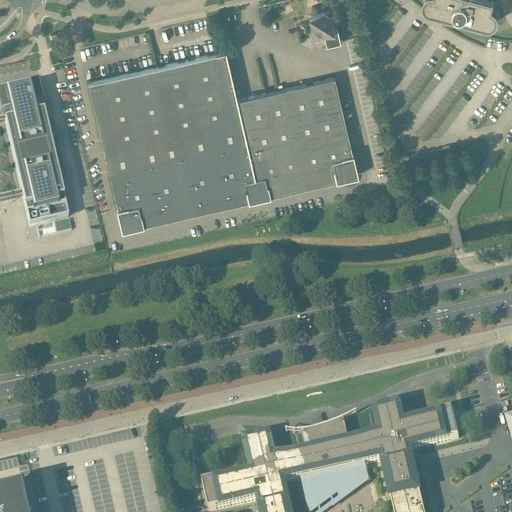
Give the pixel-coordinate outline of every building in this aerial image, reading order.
[(428,8),(429,8),(487,24),(488,24),(489,24),(490,24),(491,24),(492,24),(493,23),(494,23),(494,22),(495,21),(496,21),(497,20),(497,19),(497,18),(498,17),(498,15),(498,14),(498,13),(498,12),(497,10),(496,9),(494,8),(492,6),(493,0),(424,0),(424,1),(425,2),(425,3),(425,4),(426,5),(426,6),(427,6),(428,7),(428,8)] [(329,10),(309,15),(312,31),(319,34),(323,33),(326,45),(340,41),(337,26),(333,27),(329,10)] [(258,195),(237,99),(225,50),(88,82),(122,229),(250,199),(249,197),(258,195)] [(357,175),(352,155),(334,76),(237,99),(258,195),(267,193),(268,195),(357,175)] [(39,82),(0,90),(0,111),(0,113),(4,112),(5,115),(6,122),(5,122),(18,178),(29,227),(68,218),(44,113),(42,114),(42,112),(44,111),(44,108),(43,105),(40,106),(40,104),(44,103),(39,82)] [(449,145),(407,155),(408,162),(409,167),(445,159),(445,156),(444,154),(451,152),(449,145)] [(408,162),(407,155),(400,157),(401,164),(408,162)] [(69,221),(54,224),(56,235),(71,231),(69,221)] [(327,427),(323,428),(318,430),(314,431),(306,432),(301,433),(306,452),(275,459),(273,452),(271,452),(268,440),(266,440),(248,450),(250,457),(248,458),(251,472),(202,483),(208,511),(209,511),(258,501),(260,511),(290,511),(284,484),(301,480),(308,511),(311,511),(339,493),(342,498),(368,480),(365,465),(382,461),(393,511),(423,511),(410,451),(459,439),(456,428),(452,413),(452,411),(403,422),(400,408),(374,414),(378,428),(379,435),(349,442),(345,428),(343,421),(339,422),(335,424),(331,426),(327,427)] [(21,511),(18,496),(0,500),(0,511),(21,511)]
